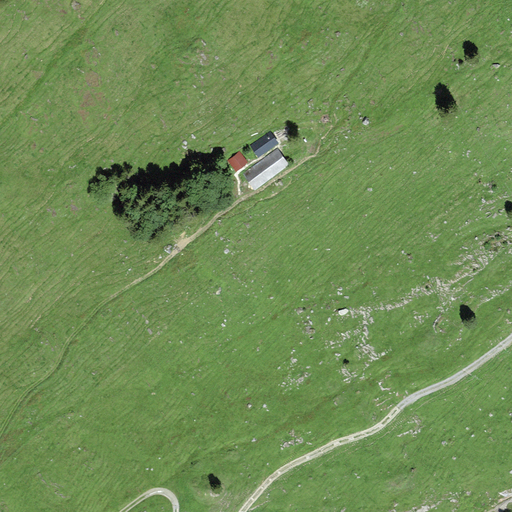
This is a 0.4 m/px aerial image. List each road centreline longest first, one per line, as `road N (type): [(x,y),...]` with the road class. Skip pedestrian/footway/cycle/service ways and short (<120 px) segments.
road 1 (track): [(309,144),(303,161),(216,215),(94,311),(0,433)]
road 2 (track): [(511,337),(379,427),(272,479),(248,511)]
